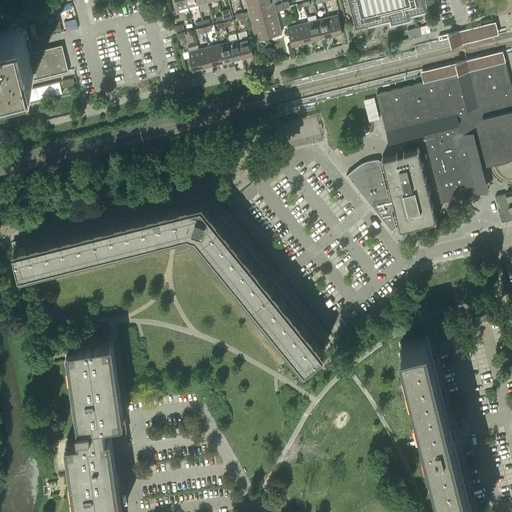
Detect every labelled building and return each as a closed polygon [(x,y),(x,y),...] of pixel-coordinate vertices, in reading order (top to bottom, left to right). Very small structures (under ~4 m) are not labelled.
[(175,0),(178,9),(188,7),(186,0),(175,0)] [(245,0),(249,11),(249,14),(262,11),(259,0),(245,0)] [(259,0),(262,11),(275,8),(276,11),(280,10),(278,4),(274,5),(274,2),(277,1),(277,0),(259,0)] [(348,0),(355,29),(391,20),(388,8),(405,4),(408,15),(426,11),(422,0),(348,0)] [(225,18),(233,15),(231,7),(222,9),(225,18)] [(275,8),(262,11),(268,36),(281,33),(276,11),(275,8)] [(268,36),(262,11),(249,14),(249,11),(246,12),(247,18),(250,18),(254,34),(256,39),(268,36)] [(338,14),(327,16),(332,34),(342,32),(338,14)] [(327,16),(318,19),(322,37),(332,34),(327,16)] [(318,19),(308,21),(312,39),(322,37),(318,19)] [(308,21),(298,24),(302,42),(312,39),(308,21)] [(0,110),(12,107),(8,93),(5,80),(30,74),(32,79),(69,70),(62,44),(26,53),(20,27),(25,26),(25,24),(0,30),(0,110)] [(292,44),(302,42),(298,24),(288,26),(292,44)] [(409,35),(431,31),(430,24),(408,28),(409,35)] [(467,32),(469,32),(468,28),(448,33),(449,37),(467,32)] [(248,36),(238,38),(243,56),(253,54),(248,36)] [(238,38),(228,41),(233,59),(243,56),(238,38)] [(228,41),(218,43),(223,61),(233,59),(228,41)] [(218,43),(209,46),(213,64),(223,61),(218,43)] [(209,46),(199,48),(203,66),(213,64),(209,46)] [(193,69),(203,66),(199,48),(189,51),(193,69)] [(511,88),(505,61),(377,93),(389,140),(423,132),(425,137),(438,190),(454,186),(457,197),(482,191),(475,162),(480,161),(488,165),(511,159),(511,156),(511,88)] [(382,157),(383,160),(379,160),(379,159),(379,158),(377,158),(374,158),(371,159),(368,160),(366,160),(363,162),(361,163),(358,164),(356,166),(346,174),(346,175),(347,174),(391,229),(391,230),(397,226),(396,225),(396,226),(395,223),(398,223),(400,228),(436,219),(418,148),(382,157)] [(511,191),(495,196),(501,221),(511,218),(511,191)] [(274,281),(264,269),(265,268),(263,269),(253,256),(255,255),(254,255),(253,256),(243,244),(244,243),(244,242),(243,243),(233,231),(234,230),(232,231),(222,218),(224,217),(223,217),(222,218),(212,205),(213,204),(212,205),(203,194),(189,197),(189,196),(189,197),(173,201),(173,200),(172,200),(173,202),(157,206),(157,204),(157,206),(141,210),(141,208),(141,210),(125,213),(125,212),(125,214),(110,217),(109,216),(109,218),(94,221),(93,220),(93,222),(77,226),(77,224),(77,226),(61,230),(61,228),(61,230),(46,234),(45,232),(45,234),(30,238),(29,236),(29,238),(14,242),(13,240),(13,242),(21,274),(21,273),(22,275),(22,273),(37,269),(38,271),(38,269),(53,265),(54,267),(54,265),(69,261),(69,263),(70,263),(69,261),(85,257),(85,259),(86,259),(85,257),(101,253),(101,255),(102,255),(102,253),(117,249),(118,251),(118,249),(133,245),(133,247),(134,247),(133,245),(149,241),(149,243),(150,243),(149,241),(165,237),(165,239),(166,239),(165,237),(181,233),(181,235),(182,234),(182,233),(187,231),(193,233),(197,238),(195,239),(196,240),(197,239),(207,251),(206,252),(207,251),(217,264),(216,265),(218,264),(228,276),(227,277),(227,278),(228,277),(238,289),(237,290),(238,289),(249,302),(247,303),(248,304),(249,303),(259,315),(258,316),(259,315),(269,328),(268,329),(270,328),(280,340),(279,341),(279,342),(280,341),(290,353),(289,354),(290,353),(301,366),(299,367),(300,367),(301,366),(301,367),(327,346),(326,346),(327,345),(327,344),(326,345),(316,333),(317,332),(316,333),(305,320),(307,319),(306,319),(305,320),(295,307),(296,306),(295,307),(285,295),(286,294),(286,293),(284,294),(274,282),(276,281),(275,280),(274,281)] [(427,336),(399,343),(441,511),(470,511),(453,440),(450,428),(427,336)] [(122,511),(120,511),(119,511),(108,432),(125,430),(124,418),(121,418),(110,339),(94,341),(91,341),(87,342),(69,345),(80,423),(77,424),(78,432),(79,431),(79,437),(67,439),(77,511),(122,511)]
